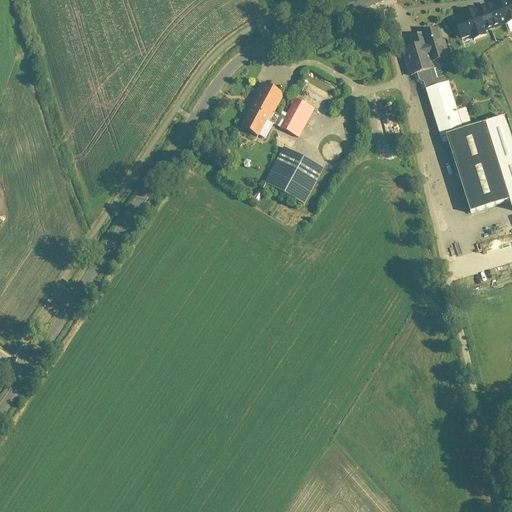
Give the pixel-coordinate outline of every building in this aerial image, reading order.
[(511,0),(510,0),(505,2),(505,1),(494,5),(495,6),(475,14),(475,12),(463,16),(464,18),(453,22),(463,48),(474,44),(473,41),(484,37),(482,32),(506,23),(509,32),(511,31),(511,0)] [(427,86),(428,93),(442,141),(467,134),(452,85),(450,79),(439,82),(436,71),(432,73),(428,58),(432,56),(436,68),(454,63),(446,32),(427,37),(412,39),(415,51),(407,54),(413,79),(420,78),(422,84),(427,86)] [(261,87),(240,128),(262,140),(283,98),(261,87)] [(295,103),(280,130),(299,140),(314,113),(295,103)] [(447,143),(472,217),(511,204),(511,196),(490,130),(447,143)] [(286,150),(265,187),(305,210),(326,173),(286,150)]
